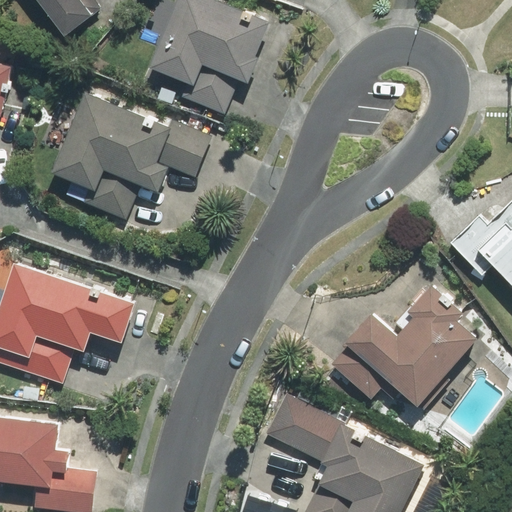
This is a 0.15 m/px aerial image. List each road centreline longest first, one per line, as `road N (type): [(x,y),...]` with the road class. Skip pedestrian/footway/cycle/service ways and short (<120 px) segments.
road 1 (residential): [(292,215),(213,364),(174,511)]
road 2 (residential): [(292,215),(333,100),(373,55),(418,44),(440,54),(451,71)]
road 3 (residential): [(451,71),(445,108),(407,163),(374,185),(292,215)]
